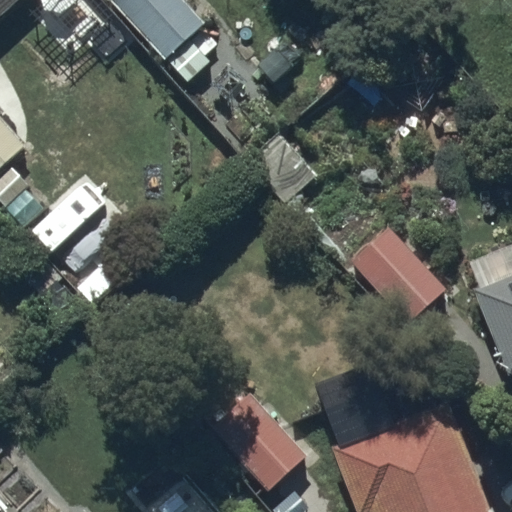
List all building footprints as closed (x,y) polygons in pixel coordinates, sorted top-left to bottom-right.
[(185,0),(115,0),(163,53),(202,18),(185,0)] [(0,114),(0,156),(21,138),(0,114)] [(444,281),(387,223),(351,258),(407,316),(444,281)] [(511,237),(468,256),(475,272),(508,363),(511,361),(511,237)] [(304,448),(248,392),(211,428),(268,484),(304,448)] [(493,511),(449,394),(331,438),(355,504),(369,499),(374,511),(493,511)]
